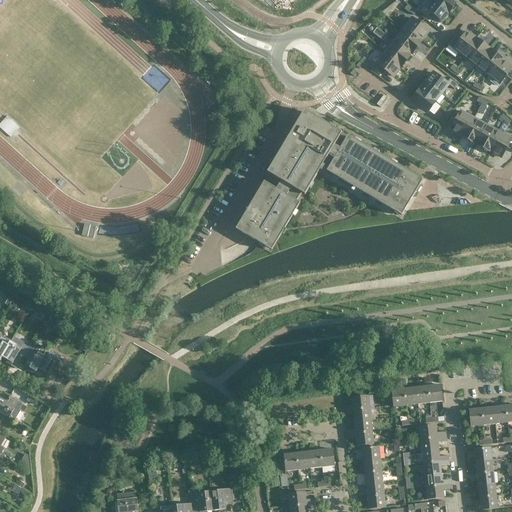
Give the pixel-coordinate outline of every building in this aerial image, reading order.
[(427,0),(418,11),(428,19),(432,14),(442,22),(449,13),(432,0),(427,0)] [(432,0),(449,13),(456,3),(452,0),(432,0)] [(412,17),(401,32),(410,38),(414,33),(422,40),(430,31),(412,17)] [(456,34),(448,45),(452,48),(452,49),(467,61),(474,51),(469,47),(477,38),(467,30),(461,38),(456,34)] [(401,32),(394,41),(411,54),(422,40),(414,33),(410,38),(401,32)] [(474,51),(467,61),(476,67),(490,48),(478,39),(477,38),(469,47),(474,51)] [(392,61),(401,68),(411,54),(394,41),(388,48),(397,55),(392,61)] [(376,63),(394,77),(401,68),(392,61),(397,55),(388,48),(376,63)] [(490,48),(476,67),(484,74),(492,64),(497,69),(504,59),(490,48)] [(492,64),(484,74),(488,77),(486,79),(498,88),(500,85),(511,69),(511,65),(504,59),(497,69),(492,64)] [(432,71),(425,81),(442,95),(449,86),(454,89),(458,84),(450,78),(447,82),(432,71)] [(425,81),(418,90),(436,103),(442,95),(425,81)] [(411,99),(429,113),(436,103),(418,90),(411,99)] [(376,105),(380,108),(388,98),(384,95),(376,105)] [(460,109),(448,131),(460,137),(465,126),(471,129),(477,119),(460,109)] [(264,182),(236,230),(246,236),(247,236),(259,243),(260,244),(271,251),(300,203),(296,201),(300,193),(304,195),(322,166),(326,168),(325,170),(401,216),(405,211),(423,180),(348,135),(345,139),(340,136),(342,133),(304,111),(295,126),(285,143),(267,173),(271,175),(266,183),(264,182)] [(465,126),(460,137),(475,145),(486,124),(477,119),(471,129),(465,126)] [(486,124),(475,145),(487,151),(490,153),(496,143),(490,139),(496,129),(486,124)] [(496,143),(490,153),(501,159),(511,139),(511,137),(496,129),(490,139),(496,143)] [(84,224),(82,235),(87,237),(90,225),(84,224)] [(87,237),(93,238),(96,227),(90,225),(87,237)] [(37,310),(32,307),(28,313),(33,316),(37,310)] [(0,360),(0,361),(3,357),(2,357),(4,352),(9,346),(11,341),(0,335),(0,360)] [(86,336),(83,341),(89,345),(92,340),(86,336)] [(9,346),(4,352),(2,357),(3,357),(7,360),(6,362),(11,365),(16,357),(21,360),(24,357),(23,356),(26,352),(29,347),(28,347),(24,344),(24,343),(14,337),(11,341),(9,346)] [(26,352),(23,356),(24,357),(29,359),(24,368),(29,371),(30,369),(36,372),(39,368),(38,368),(44,357),(44,356),(47,351),(38,345),(35,346),(31,343),(29,347),(26,352)] [(47,351),(44,356),(44,357),(38,368),(39,368),(43,371),(41,373),(47,376),(52,368),(59,372),(67,360),(49,349),(48,351),(47,351)] [(443,401),(441,385),(428,386),(430,403),(443,401)] [(418,404),(430,403),(428,386),(416,388),(418,404)] [(416,388),(404,389),(406,405),(418,404),(416,388)] [(406,405),(404,389),(392,390),(394,407),(406,405)] [(374,408),(373,395),(352,398),(352,406),(343,407),(344,411),(369,408),(374,408)] [(0,412),(5,415),(9,418),(14,421),(20,410),(19,410),(23,404),(10,396),(7,402),(0,397),(0,412)] [(29,396),(27,401),(33,405),(36,400),(29,396)] [(507,423),(505,406),(493,408),(495,424),(507,423)] [(371,420),(369,408),(344,411),(344,416),(353,415),(354,422),(371,420)] [(483,425),(495,424),(493,408),(481,409),(483,425)] [(471,427),(483,425),(481,409),(469,410),(471,427)] [(5,415),(0,412),(0,419),(2,421),(2,420),(11,425),(14,421),(9,418),(5,415)] [(346,431),(346,435),(372,432),(371,420),(354,422),(355,430),(346,431)] [(437,433),(436,425),(419,427),(421,439),(446,437),(446,432),(437,433)] [(357,446),(374,445),(372,432),(346,435),(347,440),(356,439),(357,446)] [(447,441),(446,437),(421,439),(422,451),(439,450),(438,442),(447,441)] [(362,449),(364,461),(380,459),(379,447),(362,449)] [(474,450),(475,462),(492,460),(490,448),(474,450)] [(333,450),(320,451),(322,467),(334,466),(333,450)] [(439,457),(439,450),(422,451),(423,463),(449,460),(449,456),(439,457)] [(308,452),(310,468),(322,467),(320,451),(308,452)] [(308,452),(296,454),(298,470),(310,468),(308,452)] [(298,470),(296,454),(284,455),(286,471),(298,470)] [(380,459),(364,461),(365,473),(381,471),(380,459)] [(423,463),(425,475),(441,473),(440,466),(449,465),(449,460),(423,463)] [(477,474),(493,472),(492,460),(475,462),(477,474)] [(156,469),(147,469),(149,481),(151,481),(152,485),(156,485),(156,480),(157,480),(156,469)] [(382,483),(381,471),(365,473),(366,485),(382,483)] [(494,484),(493,472),(477,474),(478,486),(494,484)] [(451,480),(442,481),(441,473),(425,475),(426,487),(452,484),(451,480)] [(16,485),(22,489),(25,484),(19,480),(16,485)] [(382,483),(366,485),(368,497),(384,495),(382,483)] [(452,489),(452,484),(426,487),(428,500),(444,498),(443,490),(452,489)] [(496,496),(494,484),(478,486),(479,498),(496,496)] [(12,491),(18,495),(21,489),(15,485),(12,491)] [(231,489),(211,492),(213,511),(226,510),(225,504),(232,503),(231,489)] [(136,499),(135,492),(117,494),(117,501),(118,511),(137,511),(138,511),(136,499)] [(213,511),(211,492),(191,494),(192,504),(193,504),(193,507),(200,507),(200,511),(209,511),(213,511)] [(306,500),(306,492),(289,494),(290,507),(315,504),(314,499),(306,500)] [(385,507),(384,495),(368,497),(369,509),(385,507)] [(481,510),(497,508),(496,496),(479,498),(481,510)]
